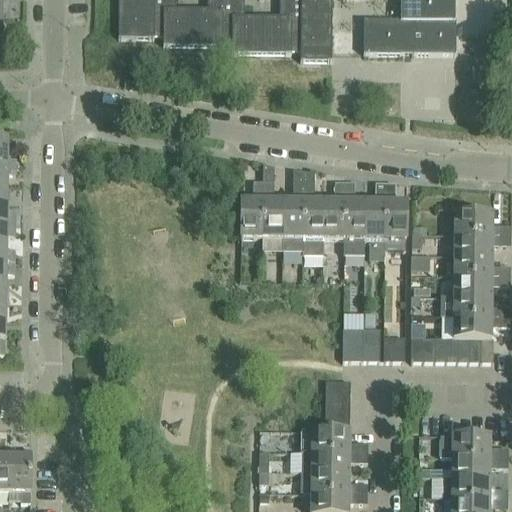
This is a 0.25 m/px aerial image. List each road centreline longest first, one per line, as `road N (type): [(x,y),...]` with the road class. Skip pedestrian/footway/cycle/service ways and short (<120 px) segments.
road 1 (residential): [(511,168),(56,106)]
road 2 (residential): [(52,395),(56,106)]
road 3 (residential): [(511,392),(383,391),(380,511)]
road 4 (residential): [(73,511),(75,415),(52,395)]
